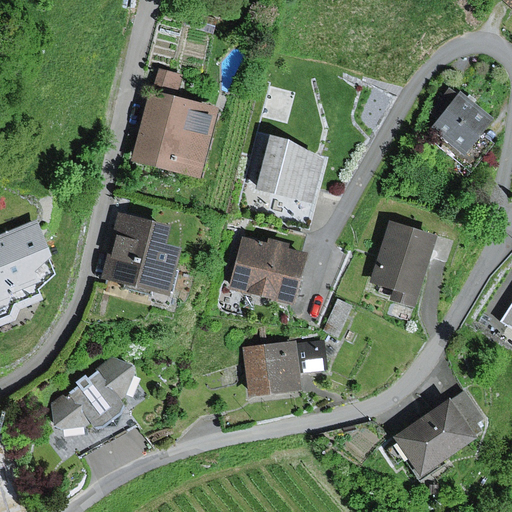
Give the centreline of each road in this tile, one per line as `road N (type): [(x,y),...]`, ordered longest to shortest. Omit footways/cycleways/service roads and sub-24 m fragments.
road 1 (residential): [(72,511),(136,471),(195,449),(354,417),(395,399),(511,223)]
road 2 (residential): [(0,389),(49,353),(76,299),(154,0)]
